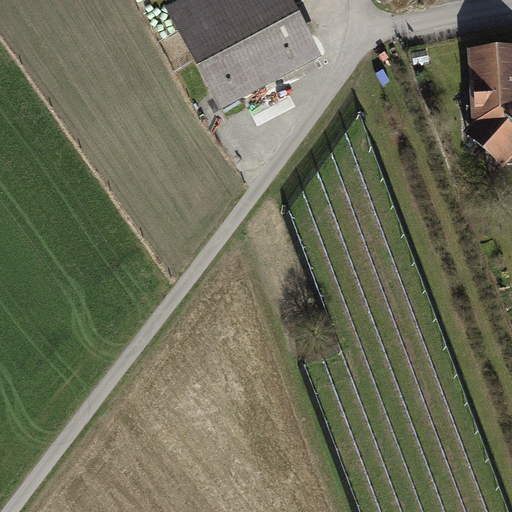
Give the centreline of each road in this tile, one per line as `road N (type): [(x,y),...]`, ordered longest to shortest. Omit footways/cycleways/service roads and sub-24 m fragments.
road 1 (unclassified): [(14,511),(332,92),(366,26)]
road 2 (residential): [(366,26),(397,27),(511,2)]
